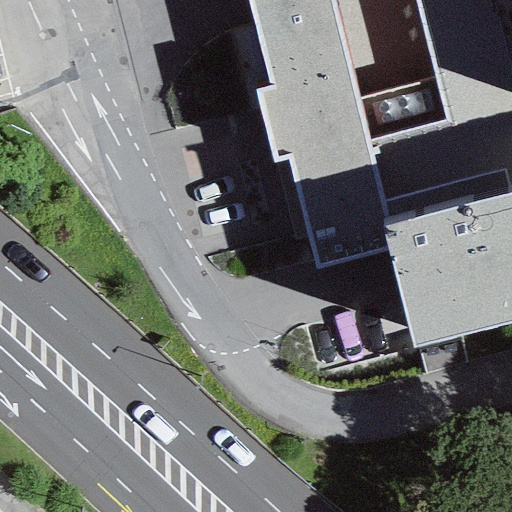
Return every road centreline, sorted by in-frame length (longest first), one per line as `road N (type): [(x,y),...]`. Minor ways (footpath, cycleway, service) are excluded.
road 1 (residential): [(0,17),(6,42),(221,339),(302,408),(391,412),(511,381)]
road 2 (primary): [(277,511),(149,394),(0,277)]
road 3 (primary): [(0,377),(144,511)]
